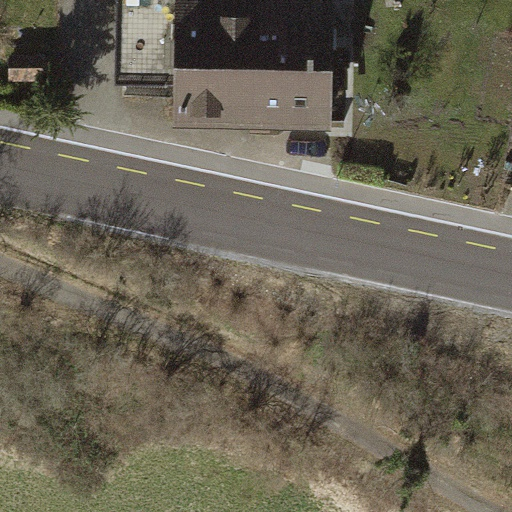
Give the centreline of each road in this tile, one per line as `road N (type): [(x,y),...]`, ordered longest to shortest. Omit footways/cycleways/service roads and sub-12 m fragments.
road 1 (track): [(0,266),(276,387),(490,511)]
road 2 (tertiary): [(0,163),(511,274)]
